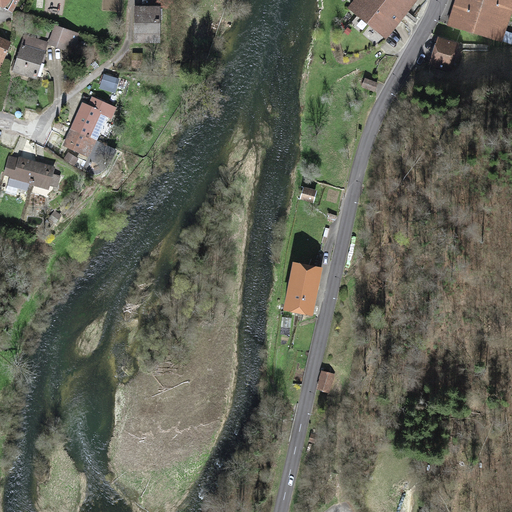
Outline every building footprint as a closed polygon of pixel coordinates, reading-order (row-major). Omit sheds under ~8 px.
[(14,0),(0,0),(0,5),(8,10),(9,9),(14,0)] [(14,0),(9,9),(13,12),(20,0),(14,0)] [(352,0),(346,8),(385,39),(416,0),(352,0)] [(511,0),(456,0),(449,26),(502,41),(511,3),(511,0)] [(145,31),(145,41),(161,40),(161,31),(163,31),(163,22),(164,22),(164,19),(161,19),(161,9),(142,9),(142,31),(145,31)] [(51,38),(65,43),(74,45),(78,34),(55,26),(51,38)] [(38,59),(40,60),(44,51),(42,50),(45,42),(27,35),(22,48),(20,47),(11,72),(31,79),(38,59)] [(0,38),(0,54),(6,57),(12,44),(0,38)] [(65,43),(51,38),(49,45),(63,50),(65,43)] [(438,39),(431,66),(453,73),(461,46),(438,39)] [(38,59),(31,79),(36,81),(43,61),(40,60),(38,59)] [(112,88),(115,78),(103,75),(100,85),(112,88)] [(72,132),(86,139),(97,114),(107,120),(112,110),(91,101),(87,109),(81,106),(73,124),(75,125),(72,132)] [(81,149),(89,152),(93,142),(86,139),(72,132),(68,139),(66,138),(62,147),(78,155),(81,149)] [(81,149),(78,155),(86,158),(89,152),(81,149)] [(63,161),(71,166),(76,159),(67,154),(63,161)] [(9,159),(5,174),(11,176),(10,185),(33,190),(35,181),(49,184),(53,167),(44,165),(43,169),(36,167),(28,165),(29,161),(19,159),(19,161),(9,159)] [(303,188),(300,199),(317,204),(320,193),(303,188)] [(294,262),(285,309),(312,314),(321,267),(294,262)] [(322,371),(318,389),(328,392),(332,373),(322,371)]
